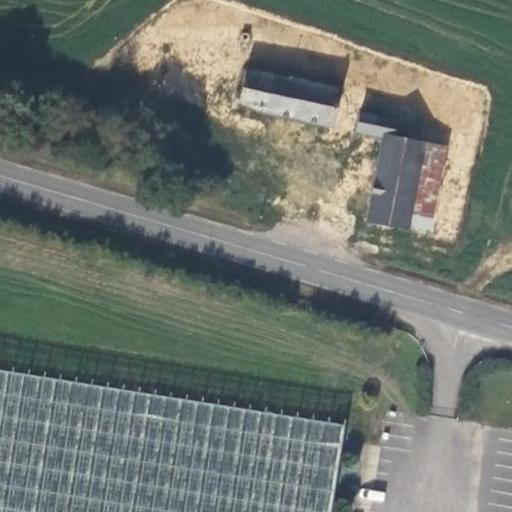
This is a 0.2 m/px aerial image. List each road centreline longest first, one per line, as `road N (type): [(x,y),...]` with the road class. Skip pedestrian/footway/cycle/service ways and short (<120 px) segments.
road 1 (secondary): [(0,178),(511,329)]
road 2 (unknown): [(501,326),(483,511)]
